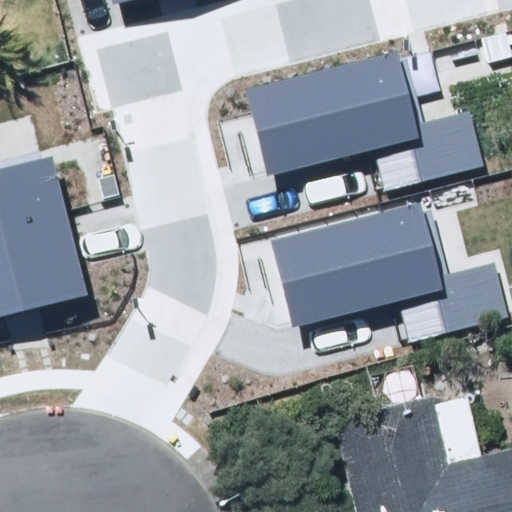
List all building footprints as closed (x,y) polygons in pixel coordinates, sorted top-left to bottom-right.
[(407,6),(402,0),(333,0),(307,21),(339,61),(407,6)] [(250,93),(271,176),(369,152),(380,193),(484,167),(470,110),(415,124),(397,55),(250,93)] [(0,168),(0,184),(31,306),(95,290),(59,153),(0,168)] [(0,314),(31,306),(0,184),(0,314)] [(276,243),(297,326),(396,302),(406,343),(511,317),(496,260),(441,274),(424,205),(276,243)] [(511,511),(511,449),(440,466),(424,398),(328,420),(349,511),(511,511)]
